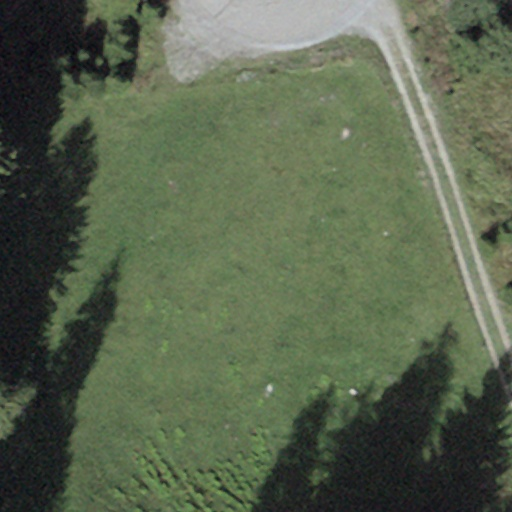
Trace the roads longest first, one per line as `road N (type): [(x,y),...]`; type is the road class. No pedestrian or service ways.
road 1 (track): [(370,0),(511,387)]
road 2 (track): [(216,0),(297,29),(367,0)]
